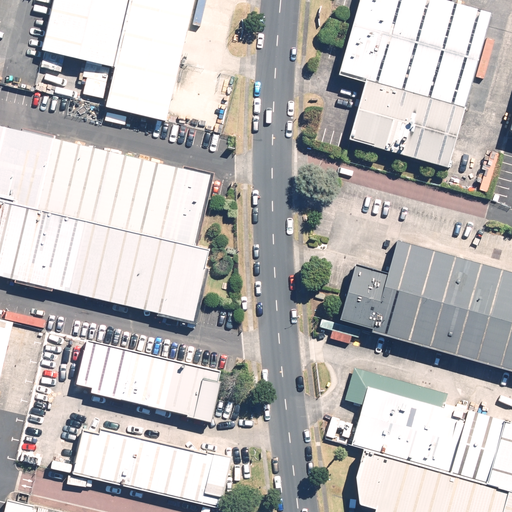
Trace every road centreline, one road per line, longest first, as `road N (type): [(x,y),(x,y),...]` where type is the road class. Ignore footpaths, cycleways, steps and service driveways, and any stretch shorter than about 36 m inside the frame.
road 1 (tertiary): [(279,0),(275,343),(296,511)]
road 2 (unknown): [(286,427),(209,432),(65,397),(37,429)]
